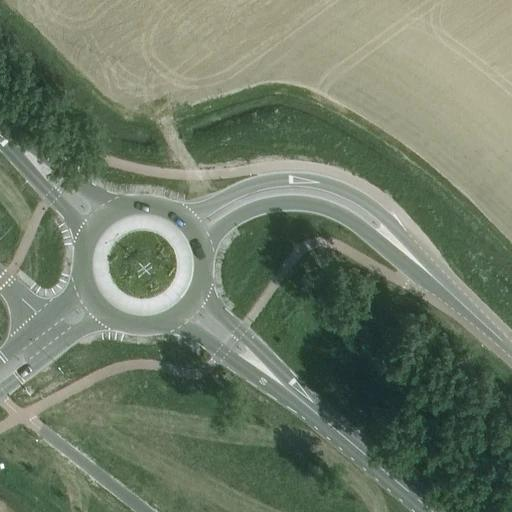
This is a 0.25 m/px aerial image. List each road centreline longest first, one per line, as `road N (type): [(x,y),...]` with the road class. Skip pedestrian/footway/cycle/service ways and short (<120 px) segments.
road 1 (tertiary): [(469,314),(408,254),(329,195),(268,192),(185,228)]
road 2 (tertiary): [(439,511),(184,300)]
road 3 (tertiary): [(99,233),(0,141)]
